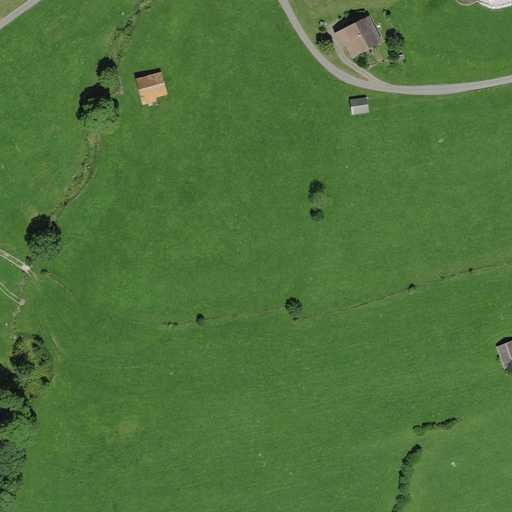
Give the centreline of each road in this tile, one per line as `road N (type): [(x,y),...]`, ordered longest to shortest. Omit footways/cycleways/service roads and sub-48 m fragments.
road 1 (unclassified): [(283,0),(308,43),(347,78),(416,89),(511,78)]
road 2 (track): [(0,251),(32,270),(39,309),(68,373),(39,466)]
